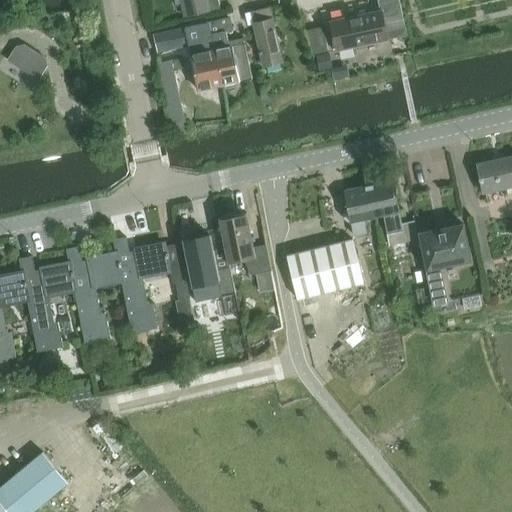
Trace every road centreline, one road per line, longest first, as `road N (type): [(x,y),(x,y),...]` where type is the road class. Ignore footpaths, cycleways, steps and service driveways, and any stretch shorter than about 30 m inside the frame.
road 1 (unclassified): [(157,193),(511,116)]
road 2 (unclassified): [(0,226),(157,193)]
road 3 (residential): [(144,129),(116,0)]
